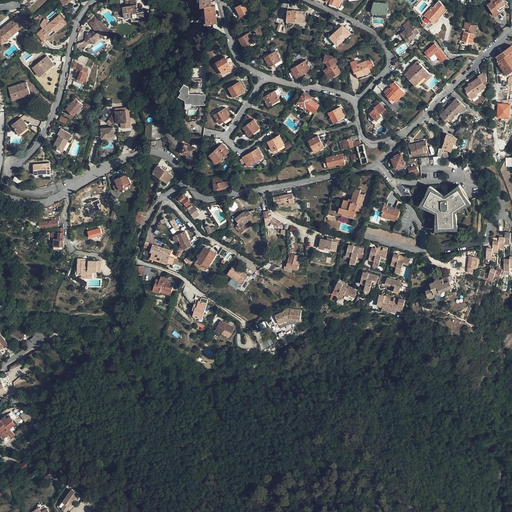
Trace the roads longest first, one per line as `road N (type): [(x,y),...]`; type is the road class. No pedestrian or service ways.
road 1 (residential): [(401,138),(362,169),(207,198),(171,160),(143,151),(72,186)]
road 2 (residential): [(72,186),(25,191),(5,176),(43,133),(78,18),(93,0)]
road 3 (residential): [(220,0),(247,68),(347,96),(368,143),(401,138)]
road 4 (residential): [(511,32),(401,138)]
